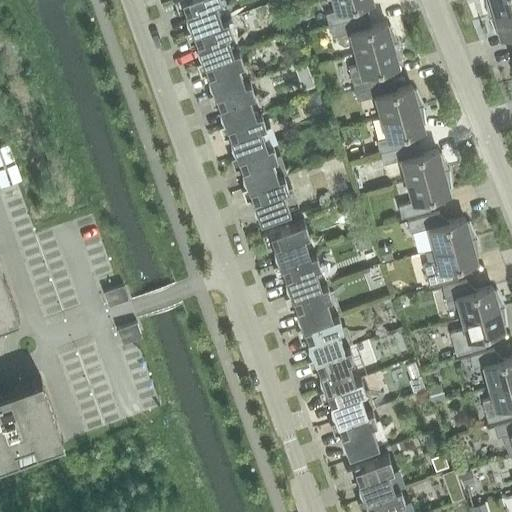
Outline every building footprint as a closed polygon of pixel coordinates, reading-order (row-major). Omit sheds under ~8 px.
[(180,0),(184,10),(191,30),(221,19),(221,18),(214,0),(180,0)] [(372,1),(371,0),(332,0),(335,10),(325,13),(328,25),(352,18),(349,7),(372,1)] [(511,0),(486,0),(488,16),(511,9),(511,0)] [(488,17),(495,33),(498,32),(500,36),(511,32),(511,9),(488,16),(488,17)] [(191,30),(195,42),(202,61),(232,50),(225,31),(231,29),(227,17),(226,16),(221,18),(221,19),(191,30)] [(390,25),(387,26),(386,21),(356,30),(352,18),(328,25),(331,37),(335,36),(337,42),(344,46),(352,43),(355,53),(397,41),(397,40),(397,41),(390,25)] [(397,64),(396,60),(399,59),(397,42),(398,42),(397,41),(355,53),(358,64),(348,67),(354,89),(378,82),(375,70),(397,64)] [(242,61),(238,48),(232,50),(202,61),(207,73),(214,93),(244,82),(243,81),(237,63),(242,61)] [(254,92),(249,80),(249,79),(243,81),(244,82),(214,93),(218,104),(225,124),(255,113),(255,112),(248,94),(254,92)] [(415,88),(412,89),(411,85),(381,93),(378,82),(354,89),(357,100),(375,95),(381,116),(423,105),(423,104),(422,104),(415,88)] [(317,92),(308,95),(311,102),(315,104),(321,102),(317,92)] [(423,128),(422,123),(425,123),(423,105),(381,116),(386,137),(376,140),(379,152),(404,145),(400,134),(423,128)] [(229,136),(236,155),(266,145),(266,144),(259,125),(265,123),(260,111),(260,110),(255,112),(255,113),(225,124),(229,136)] [(277,176),(277,175),(271,157),(276,155),(272,143),(271,142),(266,144),(266,145),(236,155),(240,167),(247,187),(277,176)] [(441,152),(438,153),(437,148),(407,157),(404,145),(379,152),(382,164),(400,159),(406,180),(448,168),(441,152)] [(401,217),(429,209),(426,198),(448,191),(447,187),(450,186),(448,169),(449,169),(448,168),(406,180),(412,201),(398,205),(401,217)] [(252,198),(259,219),(289,208),(282,188),(287,186),(283,174),(283,173),(277,175),(277,176),(247,187),(252,198)] [(468,221),(465,222),(464,217),(442,223),(439,212),(406,220),(410,232),(428,227),(434,249),(476,237),(476,236),(475,237),(468,221)] [(268,231),(272,244),(279,263),(309,253),(309,252),(302,233),(308,231),(303,218),(268,231)] [(476,260),(475,255),(478,255),(476,238),(476,237),(434,249),(437,260),(422,264),(428,285),(457,278),(453,266),(476,260)] [(389,244),(378,248),(382,262),(394,258),(389,244)] [(283,275),(290,294),(290,295),(320,284),(320,283),(314,265),(319,263),(315,251),(314,250),(309,252),(309,253),(279,263),(283,275)] [(0,322),(18,316),(0,265),(0,462),(63,440),(40,377),(0,391),(0,322)] [(496,289),(493,290),(492,286),(469,292),(466,280),(441,287),(447,308),(458,305),(461,317),(503,305),(496,289)] [(320,284),(290,295),(295,307),(302,326),(332,316),(331,315),(325,296),(330,294),(326,282),(326,281),(320,283),(320,284)] [(128,298),(124,286),(123,283),(103,290),(108,305),(128,298)] [(503,329),(502,324),(505,323),(503,306),(504,306),(503,305),(461,317),(464,327),(449,332),(455,354),(484,346),(481,335),(503,329)] [(342,326),(337,313),(331,315),(332,316),(302,326),(306,338),(313,357),(313,358),(343,347),(343,346),(336,328),(342,326)] [(116,328),(117,328),(122,342),(141,335),(136,321),(116,328)] [(313,358),(317,369),(324,389),(354,378),(354,377),(347,359),(353,357),(349,345),(348,344),(343,346),(343,347),(313,358)] [(511,356),(497,360),(494,349),(469,356),(472,368),(483,365),(489,386),(511,379),(511,356)] [(329,401),(336,421),(366,410),(365,409),(359,390),(364,388),(360,376),(360,375),(354,377),(354,378),(324,389),(329,401)] [(410,379),(409,379),(413,391),(424,387),(420,375),(419,376),(410,379)] [(511,402),(511,379),(489,386),(492,397),(481,400),(487,422),(511,415),(508,403),(511,402)] [(440,383),(426,386),(431,403),(444,399),(440,383)] [(340,432),(347,453),(377,442),(370,422),(376,420),(371,408),(371,407),(365,409),(366,410),(336,421),(340,432)] [(511,419),(493,425),(496,437),(499,436),(510,455),(511,454),(511,419)] [(387,453),(352,466),(356,479),(363,498),(364,498),(394,488),(393,487),(387,468),(392,466),(387,453)] [(441,455),(432,458),(436,469),(445,465),(441,455)] [(453,468),(442,472),(446,484),(457,479),(453,468)] [(471,469),(460,472),(463,485),(474,482),(471,469)] [(399,485),(393,487),(394,488),(364,498),(368,510),(368,511),(402,511),(398,500),(403,498),(399,486),(399,485)]
